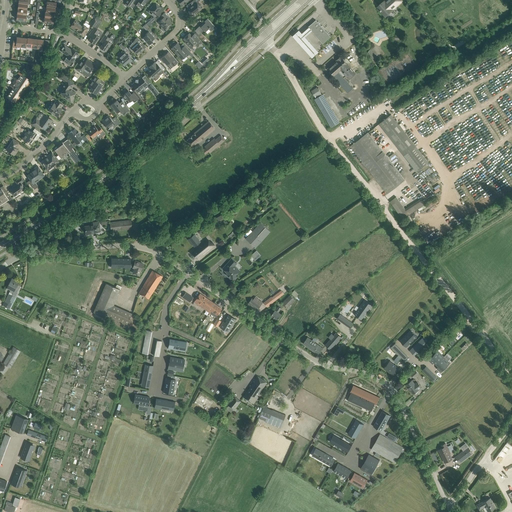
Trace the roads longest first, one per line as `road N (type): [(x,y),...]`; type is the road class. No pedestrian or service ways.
road 1 (track): [(275,53),(330,140),(511,375)]
road 2 (secondary): [(0,246),(100,179),(222,76)]
road 3 (track): [(382,108),(150,251)]
road 4 (residential): [(387,386),(314,361),(187,272)]
road 5 (residential): [(187,272),(133,245),(11,261)]
road 6 (residential): [(126,76),(66,34),(4,26)]
road 7 (residential): [(447,504),(390,389)]
